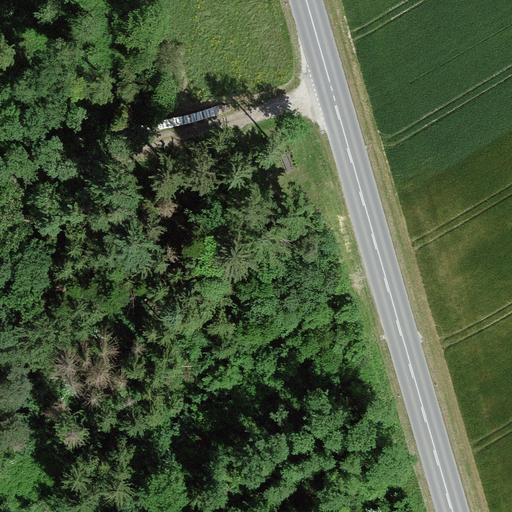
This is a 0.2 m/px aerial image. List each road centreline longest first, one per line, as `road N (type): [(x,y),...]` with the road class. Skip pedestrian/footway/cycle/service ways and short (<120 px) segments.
road 1 (tertiary): [(452,511),(305,0)]
road 2 (track): [(0,180),(332,92)]
